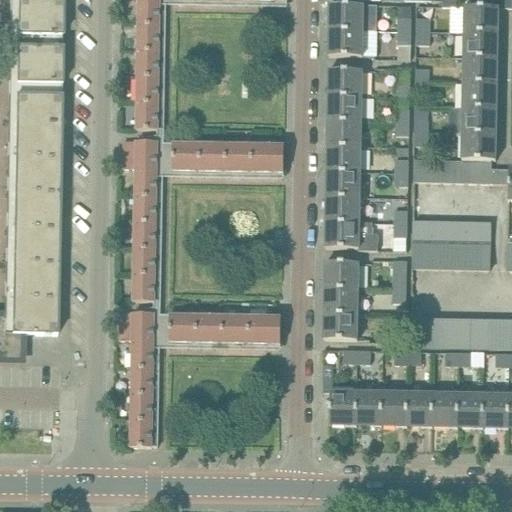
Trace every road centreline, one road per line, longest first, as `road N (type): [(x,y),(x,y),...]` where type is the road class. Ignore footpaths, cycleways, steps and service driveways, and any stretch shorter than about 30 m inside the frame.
road 1 (residential): [(297,489),(309,0)]
road 2 (residential): [(97,401),(106,0)]
road 3 (tertiary): [(511,493),(297,489)]
road 4 (tertiary): [(297,489),(96,486)]
